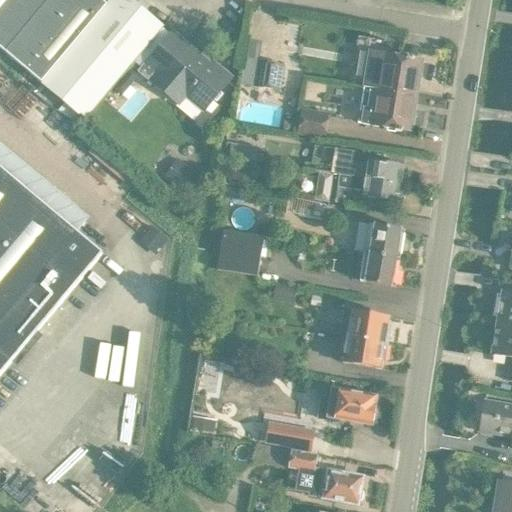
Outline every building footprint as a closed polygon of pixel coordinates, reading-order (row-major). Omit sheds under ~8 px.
[(0,0),(0,53),(4,57),(52,0),(0,0)] [(52,0),(4,57),(42,89),(117,0),(52,0)] [(125,0),(117,0),(42,89),(82,122),(111,88),(121,97),(138,76),(128,68),(160,29),(125,0)] [(204,110),(230,80),(213,65),(211,68),(173,35),(142,71),(180,103),(187,95),(204,110)] [(364,88),(415,97),(420,62),(370,54),(364,88)] [(281,93),(285,66),(244,60),(240,87),(281,93)] [(415,97),(364,88),(358,125),(409,133),(415,97)] [(325,141),(329,114),(300,110),(297,137),(325,141)] [(227,144),(225,157),(232,158),(256,162),(258,148),(227,144)] [(340,177),(400,186),(403,168),(367,163),(367,165),(353,163),(355,152),(315,147),(311,173),(318,174),(340,177)] [(252,190),(256,162),(232,158),(228,186),(244,189),(252,190)] [(177,160),(163,179),(187,196),(200,176),(177,160)] [(0,373),(102,252),(0,165),(0,373)] [(400,186),(340,177),(318,174),(314,201),(342,205),(343,193),(352,194),(352,191),(363,193),(362,199),(398,204),(400,186)] [(224,186),(222,198),(242,201),(244,189),(228,186),(224,186)] [(324,204),(300,200),(298,218),(322,221),(324,204)] [(139,243),(156,257),(168,241),(151,227),(139,243)] [(364,255),(400,261),(404,233),(369,227),(364,255)] [(217,271),(257,278),(264,238),(224,232),(217,271)] [(400,261),(364,255),(359,284),(394,290),(400,261)] [(276,286),(274,300),(294,303),(297,289),(276,286)] [(497,324),(511,327),(511,293),(502,292),(497,324)] [(312,297),(311,305),(320,307),(322,298),(312,297)] [(348,340),(387,346),(391,321),(352,314),(348,340)] [(511,327),(497,324),(491,356),(511,359),(511,327)] [(387,346),(348,340),(343,366),(383,373),(387,346)] [(205,394),(230,396),(232,371),(206,370),(205,394)] [(374,427),(378,399),(333,393),(328,421),(374,427)] [(511,450),(511,408),(486,403),(480,432),(511,438),(511,444),(511,450)] [(184,414),(182,426),(194,428),(196,416),(184,414)] [(265,444),(310,452),(314,431),(268,423),(265,444)] [(317,456),(291,452),(288,471),(290,471),(315,475),(315,472),(317,456)] [(361,480),(322,473),(315,472),(315,475),(290,471),(286,492),(310,496),(310,499),(357,507),(357,504),(362,500),(363,494),(359,490),(361,480)] [(511,511),(511,484),(499,482),(494,511),(511,511)]
